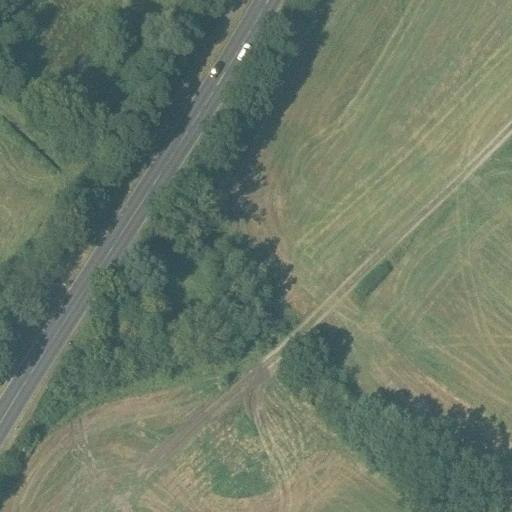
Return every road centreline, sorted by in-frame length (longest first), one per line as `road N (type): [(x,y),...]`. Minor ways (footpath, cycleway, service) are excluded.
road 1 (track): [(95,400),(277,359),(511,141)]
road 2 (secondary): [(265,0),(0,424)]
